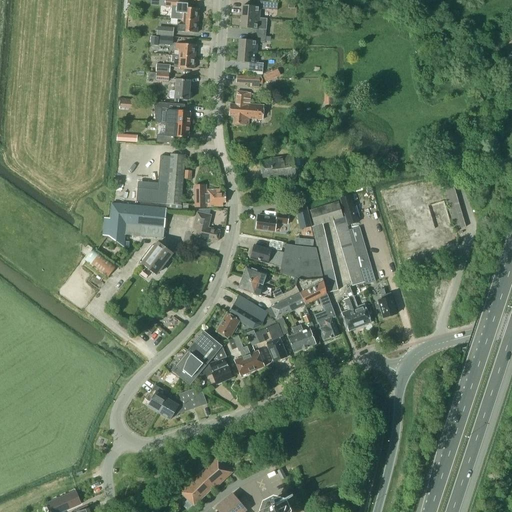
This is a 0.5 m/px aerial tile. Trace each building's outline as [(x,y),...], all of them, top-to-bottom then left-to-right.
[(182,21),(198,22),(199,9),(188,8),(188,0),(165,0),(165,6),(172,7),(171,19),(182,20),(182,21)] [(256,1),(256,7),(242,6),(241,18),(261,20),(268,20),(268,19),(260,18),(261,9),(278,10),(278,2),(256,1)] [(254,29),(253,36),(266,37),(268,20),(261,20),(241,18),(241,28),(254,29)] [(177,31),(197,33),(198,22),(182,21),(181,25),(177,24),(177,31)] [(174,28),(158,26),(157,35),(173,36),(174,28)] [(151,36),(151,45),(158,46),(159,37),(151,36)] [(173,37),(160,36),(159,44),(172,45),(173,37)] [(266,37),(253,36),(253,41),(240,40),(239,52),(257,53),(258,41),(266,42),(266,37)] [(172,56),(195,58),(196,45),(176,43),(175,50),(179,51),(179,56),(172,55),(172,56)] [(238,62),(249,63),(248,71),(259,72),(259,74),(263,74),(273,69),(271,67),(264,66),(264,63),(257,63),(257,53),(239,52),(238,62)] [(195,58),(172,56),(172,62),(174,63),(174,68),(194,69),(195,58)] [(156,72),(170,73),(170,65),(157,64),(156,72)] [(281,75),(278,69),(268,74),(271,80),(281,75)] [(170,73),(156,72),(156,73),(149,72),(148,78),(156,79),(156,80),(169,81),(170,73)] [(260,77),(237,75),(236,83),(260,85),(260,77)] [(170,92),(169,97),(170,98),(175,99),(189,100),(190,81),(176,80),(175,91),(171,91),(170,92)] [(237,91),(236,105),(230,104),(229,115),(234,116),(234,125),(247,126),(248,118),(262,120),(264,106),(249,104),(250,93),(237,91)] [(120,99),(120,107),(132,107),(132,98),(120,99)] [(182,104),(160,103),(158,122),(166,123),(189,125),(190,112),(181,111),(182,104)] [(166,123),(165,136),(157,135),(156,142),(173,143),(174,136),(188,138),(189,125),(166,123)] [(181,206),(184,155),(170,154),(170,157),(160,156),(157,190),(137,188),(136,202),(166,204),(181,206)] [(271,161),(260,162),(263,178),(273,177),(274,182),(296,179),(293,157),(270,160),(271,161)] [(451,178),(449,173),(439,176),(440,182),(451,178)] [(452,184),(451,178),(440,182),(442,187),(452,184)] [(454,189),(452,184),(442,187),(443,192),(454,189)] [(359,189),(361,195),(372,191),(370,185),(359,189)] [(226,203),(225,194),(222,193),(222,190),(207,191),(208,195),(206,194),(206,193),(206,187),(196,186),(195,208),(206,208),(206,205),(206,203),(209,203),(209,206),(221,206),(221,204),(226,203)] [(456,195),(454,189),(443,192),(445,198),(456,195)] [(350,195),(340,198),(348,225),(358,222),(350,195)] [(457,200),(456,195),(445,198),(447,203),(457,200)] [(459,206),(457,200),(447,203),(448,209),(459,206)] [(343,218),(338,201),(310,210),(314,226),(323,224),(333,221),(343,218)] [(166,209),(135,206),(111,204),(108,236),(124,247),(128,248),(129,242),(124,242),(125,235),(163,239),(166,209)] [(307,206),(296,208),(300,229),(311,227),(307,206)] [(460,211),(459,206),(448,209),(450,214),(460,211)] [(462,216),(460,211),(450,214),(451,220),(462,216)] [(211,217),(203,215),(197,213),(194,227),(199,229),(197,237),(217,242),(219,230),(208,228),(211,217)] [(287,224),(288,215),(277,213),(275,218),(257,216),(255,229),(275,231),(275,223),(287,224)] [(464,222),(462,216),(451,220),(453,225),(464,222)] [(335,227),(345,224),(343,218),(333,221),(334,222),(335,227)] [(465,227),(464,222),(453,225),(455,230),(465,227)] [(324,230),(323,224),(314,226),(312,227),(312,228),(313,232),(324,230)] [(337,233),(347,230),(345,224),(335,227),(337,233)] [(351,235),(361,232),(360,227),(349,230),(351,235)] [(326,236),(324,230),(313,232),(315,238),(326,236)] [(339,239),(349,236),(347,230),(337,233),(339,239)] [(352,240),(363,237),(361,232),(351,235),(352,240)] [(327,242),(326,236),(315,238),(316,244),(327,242)] [(340,245),(351,241),(349,236),(339,239),(340,245)] [(354,246),(364,243),(363,237),(352,240),(354,246)] [(342,251),(353,247),(351,241),(340,245),(342,251)] [(328,248),(327,242),(316,244),(317,250),(328,248)] [(356,251),(366,248),(364,243),(354,246),(356,251)] [(284,253),(272,250),(252,245),(249,259),(268,264),(281,267),(284,253)] [(286,245),(284,253),(281,267),(280,273),(304,280),(320,278),(323,278),(316,248),(290,245),(286,245)] [(139,261),(141,262),(156,274),(171,255),(162,247),(151,246),(139,261)] [(344,256),(355,253),(353,247),(342,251),(344,256)] [(330,254),(328,248),(317,250),(319,256),(330,254)] [(357,257),(368,254),(366,248),(356,251),(357,257)] [(92,249),(84,260),(107,278),(115,267),(92,249)] [(345,262),(356,259),(355,253),(344,256),(345,262)] [(331,260),(330,254),(319,256),(320,262),(331,260)] [(359,262),(369,259),(368,254),(357,257),(359,262)] [(347,268),(358,265),(356,259),(345,262),(347,268)] [(360,268),(371,265),(369,259),(359,262),(360,268)] [(332,266),(331,260),(320,262),(321,268),(332,266)] [(349,274),(360,270),(358,265),(347,268),(349,274)] [(362,273),(372,270),(371,265),(360,268),(362,273)] [(334,272),(332,266),(321,268),(323,274),(334,272)] [(242,277),(259,284),(263,285),(267,275),(263,274),(263,273),(246,267),(242,277)] [(351,280),(362,276),(360,270),(349,274),(351,280)] [(363,278),(374,275),(372,270),(362,273),(363,278)] [(335,278),(334,272),(323,274),(324,280),(335,278)] [(374,275),(363,278),(365,284),(375,281),(374,275)] [(362,276),(351,280),(352,286),(364,282),(362,276)] [(257,289),(259,284),(242,277),(238,287),(255,294),(259,296),(261,291),(257,289)] [(300,292),(306,304),(327,294),(323,278),(320,278),(304,280),(296,278),(294,284),(296,285),(300,292)] [(336,284),(335,278),(324,280),(325,286),(336,284)] [(338,290),(336,284),(325,286),(327,292),(338,290)] [(281,289),(270,294),(273,299),(283,294),(281,289)] [(306,304),(300,292),(285,300),(292,312),(305,305),(306,304)] [(390,293),(385,295),(384,292),(380,293),(382,300),(377,301),(377,302),(374,303),(376,309),(379,308),(382,318),(384,317),(385,318),(388,317),(388,316),(396,314),(391,297),(390,293)] [(319,298),(322,305),(330,301),(327,294),(319,298)] [(215,331),(228,339),(229,337),(230,337),(240,322),(253,330),(260,326),(268,313),(239,296),(228,314),(226,313),(215,331)] [(348,298),(353,310),(359,328),(371,323),(364,304),(356,307),(355,304),(356,303),(353,296),(348,298)] [(166,314),(174,302),(167,297),(159,308),(166,314)] [(348,332),(359,328),(353,310),(348,298),(343,300),(347,311),(341,313),(348,332)] [(292,312),(285,300),(271,307),(276,319),(292,312)] [(319,330),(323,340),(330,337),(330,338),(338,335),(332,318),(331,318),(328,309),(321,312),(322,315),(316,318),(320,329),(319,330)] [(303,317),(306,324),(312,321),(310,314),(303,317)] [(276,319),(283,335),(289,333),(282,316),(276,319)] [(147,318),(139,328),(145,334),(154,324),(147,318)] [(287,357),(279,339),(283,337),(278,324),(267,328),(273,341),(266,344),(273,362),(281,359),(284,358),(285,357),(287,357)] [(300,325),(296,327),(305,348),(316,344),(310,329),(303,331),(300,325)] [(294,353),(305,348),(296,327),(292,328),(294,335),(288,337),(294,353)] [(265,329),(255,333),(258,343),(265,341),(262,334),(267,333),(265,329)] [(247,333),(252,346),(258,343),(255,333),(254,330),(247,333)] [(203,331),(202,333),(187,351),(205,366),(222,347),(203,331)] [(234,360),(240,377),(252,372),(243,348),(238,336),(228,340),(232,350),(237,348),(239,352),(240,351),(242,357),(234,360)] [(247,346),(243,348),(252,372),(264,367),(258,350),(250,354),(247,346)] [(171,370),(180,378),(189,385),(205,366),(187,351),(171,370)] [(222,383),(233,378),(228,366),(227,366),(224,358),(209,364),(213,372),(211,373),(216,385),(218,385),(222,384),(222,383)] [(168,374),(166,378),(166,379),(173,382),(175,377),(168,374)] [(147,406),(158,413),(159,413),(167,399),(170,394),(160,388),(155,385),(147,399),(146,399),(150,402),(147,406)] [(178,405),(167,399),(159,413),(169,419),(172,415),(176,417),(179,414),(207,404),(202,392),(197,394),(195,389),(179,394),(183,407),(180,407),(177,407),(178,405)] [(212,488),(213,489),(234,471),(224,460),(220,463),(216,458),(200,472),(180,492),(194,506),(212,488)] [(67,497),(72,507),(81,503),(76,492),(67,497)] [(217,508),(220,511),(242,511),(245,510),(232,495),(217,508)] [(63,511),(72,507),(67,497),(67,496),(58,500),(63,511)] [(283,503),(284,503),(282,501),(282,502),(275,500),(275,499),(273,499),(273,500),(267,503),(266,503),(265,504),(263,511),(262,511),(286,511),(287,511),(287,510),(286,510),(283,503)] [(52,511),(59,511),(63,511),(58,500),(49,504),(52,511)]
